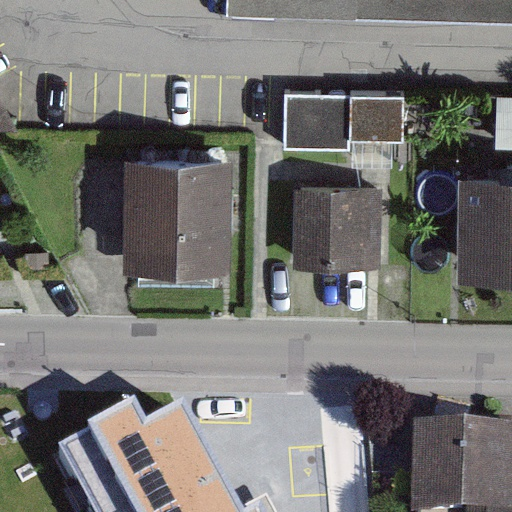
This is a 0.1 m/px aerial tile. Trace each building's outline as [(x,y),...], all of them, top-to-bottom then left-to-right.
[(511,0),(225,0),(225,8),(511,19),(511,0)] [(354,91),(287,89),(286,144),(352,146),(353,135),(354,91)] [(0,126),(19,127),(0,91),(0,126)] [(406,92),(354,91),(353,135),(405,136),(406,92)] [(511,94),(499,94),(497,143),(511,143),(511,94)] [(233,157),(125,155),(123,268),(231,270),(233,157)] [(511,169),(462,169),(461,271),(511,271),(511,169)] [(385,188),(295,187),(294,271),(384,272),(385,188)] [(136,417),(61,458),(90,511),(236,511),(186,418),(147,439),(136,417)] [(511,511),(511,433),(413,431),(411,511),(511,511)]
